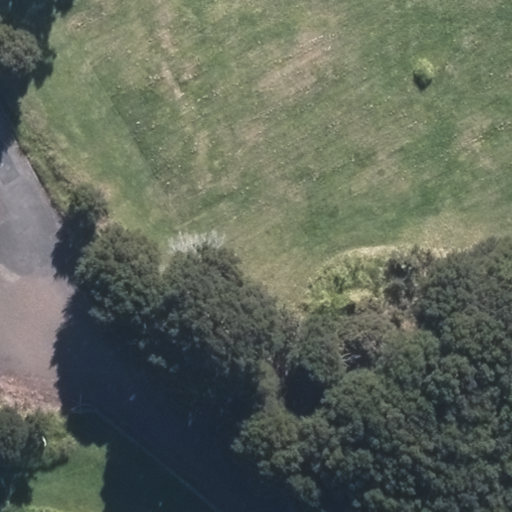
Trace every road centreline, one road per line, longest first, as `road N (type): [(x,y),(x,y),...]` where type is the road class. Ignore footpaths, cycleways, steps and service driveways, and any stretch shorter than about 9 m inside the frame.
road 1 (track): [(0,175),(121,385),(249,511)]
road 2 (track): [(0,347),(121,385)]
